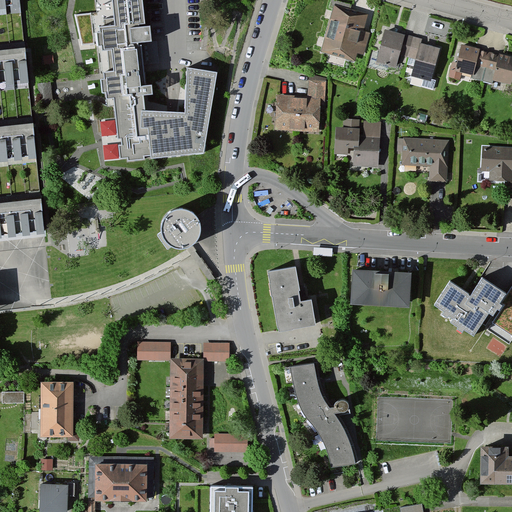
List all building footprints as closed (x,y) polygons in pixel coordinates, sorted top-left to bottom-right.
[(17,0),(0,0),(0,10),(19,8),(17,0)] [(183,117),(143,115),(143,99),(151,99),(150,89),(143,90),(140,47),(149,47),(148,32),(144,32),(141,0),(110,0),(113,30),(98,31),(98,37),(95,37),(96,51),(100,50),(100,55),(110,54),(112,76),(102,77),(103,83),(99,84),(101,97),(104,97),(105,104),(112,103),(116,144),(119,143),(120,149),(117,150),(118,163),(126,162),(127,164),(143,163),(143,160),(149,159),(149,162),(204,156),(215,76),(186,72),(183,117)] [(374,17),(335,6),(320,57),(360,68),(374,17)] [(441,43),(386,29),(376,69),(431,83),(441,43)] [(511,56),(462,47),(456,75),(511,85),(511,56)] [(0,55),(0,85),(26,83),(23,52),(0,55)] [(274,92),(274,133),(326,134),(326,93),(274,92)] [(0,130),(0,162),(36,158),(32,127),(0,130)] [(355,129),(354,169),(380,170),(381,130),(355,129)] [(405,137),(404,167),(449,169),(450,139),(405,137)] [(511,147),(483,146),(483,179),(511,179),(511,147)] [(0,207),(0,239),(44,234),(41,203),(0,207)] [(193,247),(199,241),(201,234),(200,227),(198,221),(193,216),(185,212),(178,212),(170,215),(165,220),(162,225),(161,232),(162,237),(165,243),(169,247),(174,250),(181,251),(188,250),(193,247)] [(333,247),(314,246),(313,253),(332,255),(333,247)] [(215,279),(194,248),(189,253),(208,280),(215,279)] [(291,264),(265,270),(279,332),(315,325),(309,299),(299,301),(291,264)] [(408,268),(353,266),(352,300),(407,302),(408,268)] [(452,278),(435,303),(477,331),(506,290),(482,275),(471,291),(452,278)] [(138,344),(138,364),(170,364),(170,344),(138,344)] [(229,344),(206,344),(206,362),(229,362),(229,344)] [(202,361),(172,361),(171,439),(201,440),(202,361)] [(313,365),(290,367),(303,414),(322,438),(331,469),(357,465),(343,426),(334,414),(330,408),(322,398),(313,365)] [(41,383),(41,433),(72,434),(72,383),(41,383)] [(335,407),(330,408),(334,414),(342,413),(347,412),(349,409),(349,405),(347,401),(341,400),(337,403),(335,407)] [(249,435),(215,435),(215,456),(249,456),(249,435)] [(511,454),(509,455),(509,447),(480,446),(480,482),(511,482),(511,454)] [(145,462),(93,462),(94,500),(146,499),(145,462)] [(65,511),(66,486),(40,486),(39,511),(40,511),(65,511)] [(252,511),(253,487),(210,487),(209,511),(252,511)]
